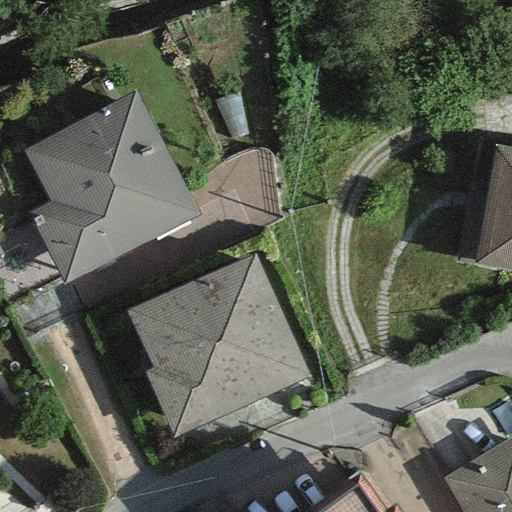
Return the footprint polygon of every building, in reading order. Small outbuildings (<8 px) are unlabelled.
[(132,93),(17,151),(44,205),(29,213),(62,277),(192,211),(132,93)] [(238,94),(212,104),(230,138),(249,132),(238,94)] [(511,170),(485,165),(463,282),(511,290),(511,170)] [(251,274),(106,336),(161,463),(305,401),(251,274)] [(511,511),(511,431),(437,477),(457,511),(511,511)] [(362,478),(314,511),(398,511),(393,503),(383,507),(362,478)]
